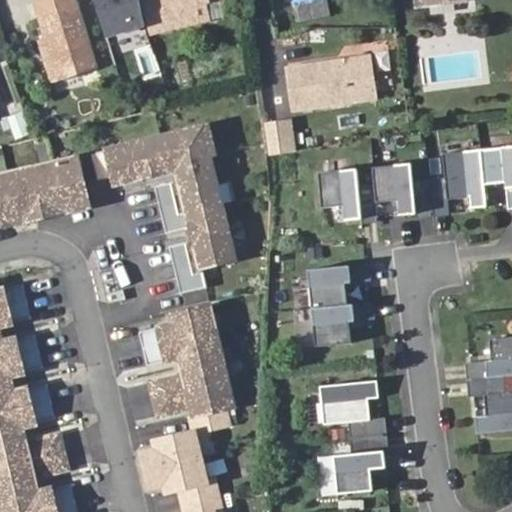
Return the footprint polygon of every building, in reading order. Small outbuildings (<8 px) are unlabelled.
[(37,20),(39,27),(74,18),(72,10),(69,0),(50,0),(32,5),(37,20)] [(141,0),(92,0),(104,40),(147,27),(141,0)] [(167,0),(147,0),(150,9),(168,4),(167,0)] [(167,0),(168,4),(150,9),(155,27),(194,16),(192,7),(190,0),(167,0)] [(294,0),(295,3),(292,4),(296,22),(328,16),(325,0),(294,0)] [(465,0),(414,0),(416,8),(466,2),(465,0)] [(74,18),(39,27),(43,40),(34,43),(37,52),(45,50),(49,62),(55,81),(90,71),(74,18)] [(368,59),(286,68),(291,109),(372,99),(368,59)] [(46,83),(55,81),(49,62),(40,63),(46,83)] [(15,139),(31,135),(25,112),(9,116),(15,139)] [(287,124),(262,127),(265,157),(290,154),(287,124)] [(95,156),(101,183),(117,179),(119,187),(181,172),(183,183),(158,189),(169,237),(195,231),(198,244),(173,250),(184,297),(211,291),(205,271),(238,263),(213,158),(218,157),(211,129),(95,156)] [(511,153),(479,157),(482,191),(503,188),(511,186),(511,153)] [(482,191),(479,157),(439,162),(442,184),(427,186),(428,195),(444,193),(446,207),(466,205),(467,215),(485,214),(482,191)] [(0,231),(93,209),(81,160),(0,179),(0,231)] [(428,195),(427,186),(411,188),(409,171),(371,176),(373,193),(374,201),(375,210),(396,208),(397,222),(415,220),(412,197),(428,195)] [(374,201),(373,193),(358,194),(356,178),(319,182),(323,215),(343,213),(344,229),(362,226),(359,203),(374,201)] [(511,209),(511,186),(503,188),(506,211),(511,209)] [(444,193),(428,195),(430,218),(447,216),(446,207),(444,193)] [(430,218),(428,195),(412,197),(415,220),(430,218)] [(377,224),(375,210),(374,201),(359,203),(362,226),(377,224)] [(365,270),(344,273),(346,290),(366,288),(365,270)] [(308,277),(312,315),(348,311),(346,290),(344,273),(308,277)] [(0,501),(2,511),(79,511),(73,486),(40,494),(36,478),(70,470),(62,436),(28,444),(24,429),(58,421),(49,385),(16,394),(12,378),(46,370),(37,336),(3,344),(0,329),(0,327),(34,320),(26,286),(0,291),(0,501)] [(194,419),(197,434),(158,443),(160,452),(146,456),(154,489),(168,486),(171,495),(183,492),(187,511),(224,511),(217,483),(210,485),(198,434),(232,426),(228,410),(237,408),(213,307),(173,317),(175,326),(142,334),(150,368),(184,360),(187,376),(154,384),(162,418),(195,410),(197,418),(194,419)] [(348,311),(349,328),(371,326),(369,309),(348,311)] [(348,311),(312,315),(316,353),(352,349),(349,328),(348,311)] [(491,382),(503,381),(511,379),(511,341),(487,344),(490,365),(491,382)] [(469,368),(470,385),(491,382),(490,365),(469,368)] [(493,398),(482,399),(485,421),(474,422),(475,438),(511,433),(511,396),(504,397),(503,381),(491,382),(493,398)] [(472,401),(482,399),(493,398),(491,382),(470,385),(472,401)] [(348,443),(358,442),(357,425),(371,424),(369,405),(379,403),(377,385),(319,392),(322,428),(346,426),(348,443)] [(357,425),(358,442),(382,439),(380,423),(371,424),(357,425)] [(360,458),(384,455),(382,439),(358,442),(360,458)] [(386,472),(384,455),(360,458),(358,442),(348,443),(349,459),(335,461),(339,498),(374,494),(371,474),(386,472)]
